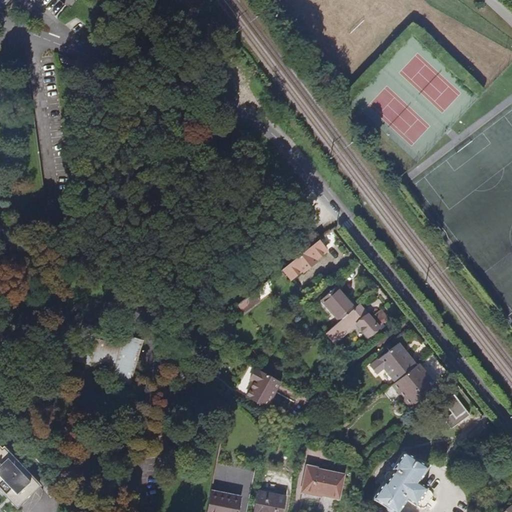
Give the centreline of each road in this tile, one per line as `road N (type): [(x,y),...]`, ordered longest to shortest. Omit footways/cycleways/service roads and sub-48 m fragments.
road 1 (residential): [(511,427),(265,126),(82,52),(42,16),(0,21)]
road 2 (unknown): [(130,511),(152,348),(142,314),(116,286)]
